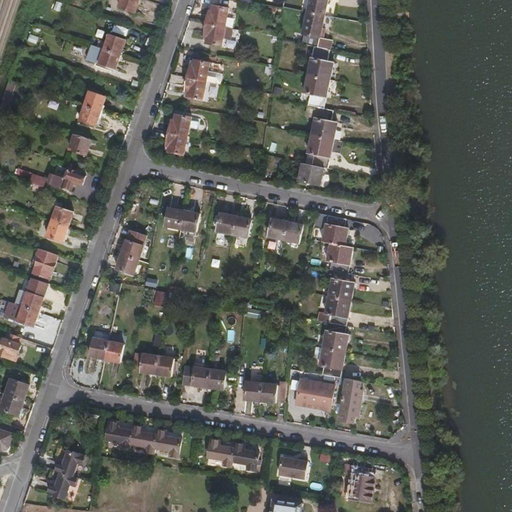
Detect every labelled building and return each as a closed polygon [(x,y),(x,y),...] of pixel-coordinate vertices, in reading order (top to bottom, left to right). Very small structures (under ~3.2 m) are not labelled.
[(136,10),(139,0),(122,0),(120,5),(136,10)] [(326,15),(329,0),(305,0),(303,10),(326,15)] [(227,24),(230,6),(215,3),(214,8),(211,8),(208,21),(227,24)] [(330,49),(332,39),(322,37),(326,15),(303,10),(300,28),(306,30),(304,43),(315,46),(330,49)] [(223,43),(227,24),(208,21),(206,32),(209,33),(208,40),(223,43)] [(116,26),(114,32),(126,36),(128,30),(116,26)] [(122,53),(126,37),(111,32),(105,47),(122,53)] [(117,67),(122,53),(105,47),(93,43),(88,58),(117,67)] [(331,79),(333,67),(327,65),(328,60),(330,49),(315,46),(308,74),(331,79)] [(208,80),(212,61),(197,58),(196,63),(192,63),(189,76),(208,80)] [(325,109),(331,79),(308,74),(305,92),(311,94),(309,105),(318,107),(325,109)] [(204,99),(208,80),(189,76),(187,87),(191,89),(189,96),(204,99)] [(8,80),(1,109),(10,111),(17,83),(8,80)] [(101,110),(106,95),(91,89),(86,105),(101,110)] [(96,126),(101,110),(86,105),(80,120),(96,126)] [(334,141),(337,123),(331,122),(333,111),(325,109),(318,107),(313,136),(334,141)] [(188,136),(192,115),(177,113),(176,118),(173,118),(169,132),(188,136)] [(13,137),(18,122),(10,119),(6,134),(13,137)] [(185,154),(188,136),(169,132),(167,143),(170,145),(170,150),(185,154)] [(86,154),(91,139),(75,134),(70,148),(86,154)] [(328,168),(334,141),(313,136),(309,153),(315,155),(313,165),(326,168),(328,168)] [(322,186),(326,168),(313,165),(304,163),(300,181),(322,186)] [(73,184),(78,183),(83,185),(86,175),(68,169),(65,178),(53,174),(50,182),(71,189),(73,184)] [(42,186),(45,177),(32,173),(29,181),(42,186)] [(68,226),(74,211),(58,205),(52,221),(68,226)] [(181,228),(184,211),(169,208),(166,225),(181,228)] [(196,231),(199,214),(184,211),(181,228),(196,231)] [(233,234),(236,218),(220,214),(217,230),(233,234)] [(346,246),(349,228),(343,227),(345,219),(328,216),(323,241),(332,243),(346,246)] [(248,236),(251,221),(236,218),(233,234),(248,236)] [(285,238),(288,223),(272,220),(269,235),(285,238)] [(63,241),(68,226),(52,221),(47,235),(63,241)] [(301,241),(303,226),(288,223),(285,238),(301,241)] [(139,260),(147,235),(131,230),(123,255),(139,260)] [(348,273),(353,248),(346,246),(332,243),(328,258),(332,260),(331,270),(335,270),(348,273)] [(51,278),(59,254),(42,249),(34,272),(51,278)] [(134,274),(139,260),(123,255),(118,269),(134,274)] [(352,300),(354,283),(352,281),(353,274),(348,273),(335,270),(329,296),(352,300)] [(49,283),(32,277),(31,280),(48,286),(49,283)] [(40,312),(48,286),(31,280),(27,291),(22,305),(40,312)] [(120,290),(121,282),(112,280),(110,288),(120,290)] [(22,305),(27,291),(20,289),(15,303),(22,305)] [(347,326),(352,300),(329,296),(326,314),(330,315),(328,323),(347,326)] [(35,326),(40,312),(22,305),(15,303),(9,301),(4,315),(35,326)] [(345,352),(348,335),(345,334),(347,326),(328,323),(324,347),(345,352)] [(0,353),(17,360),(22,344),(19,343),(21,336),(8,332),(6,338),(4,337),(0,348),(0,353)] [(106,359),(110,341),(95,339),(91,356),(106,359)] [(122,362),(125,344),(110,341),(106,359),(122,362)] [(321,360),(324,347),(316,346),(313,359),(321,360)] [(341,378),(345,352),(324,347),(321,360),(320,367),(325,368),(323,375),(341,378)] [(157,374),(160,356),(134,352),(131,370),(157,374)] [(173,377),(175,358),(160,356),(157,374),(173,377)] [(209,388),(212,369),(196,367),(194,386),(209,388)] [(225,390),(228,371),(212,369),(209,388),(225,390)] [(345,379),(341,378),(323,375),(304,371),(303,380),(344,386),(345,379)] [(24,401),(29,384),(11,379),(6,395),(24,401)] [(361,414),(365,390),(362,389),(362,382),(345,379),(344,386),(303,380),(299,404),(342,411),(340,420),(355,423),(357,415),(361,414)] [(261,401),(263,382),(248,381),(246,399),(261,401)] [(279,402),(280,385),(280,384),(263,382),(261,401),(279,403),(279,402)] [(287,403),(288,385),(281,385),(280,385),(279,402),(287,403)] [(19,417),(24,401),(6,395),(1,410),(19,417)] [(133,447),(137,424),(135,428),(121,425),(122,421),(113,419),(110,438),(127,441),(126,446),(133,447)] [(158,448),(162,429),(159,429),(158,433),(146,430),(146,425),(137,424),(133,447),(134,448),(136,443),(147,446),(147,450),(157,453),(158,448)] [(180,457),(183,438),(169,435),(169,430),(162,429),(158,448),(171,451),(171,455),(180,457)] [(9,445),(13,435),(0,430),(0,447),(3,448),(9,445)] [(237,460),(240,440),(238,440),(237,444),(223,441),(224,437),(214,435),(210,454),(226,458),(225,463),(233,464),(234,459),(237,460)] [(258,469),(261,449),(248,446),(248,442),(240,440),(237,460),(248,462),(248,467),(258,469)] [(75,475),(79,462),(83,463),(86,455),(69,450),(65,462),(60,460),(57,469),(61,471),(75,475)] [(307,481),(310,464),(309,464),(309,461),(301,460),(301,463),(284,460),(281,477),(307,481)] [(373,502),(376,479),(365,477),(365,469),(346,465),(345,474),(352,476),(348,498),(373,502)] [(67,496),(72,482),(76,484),(79,477),(75,475),(61,471),(57,483),(52,482),(50,490),(67,496)] [(304,511),(304,510),(304,504),(276,500),(274,511),(304,511)]
